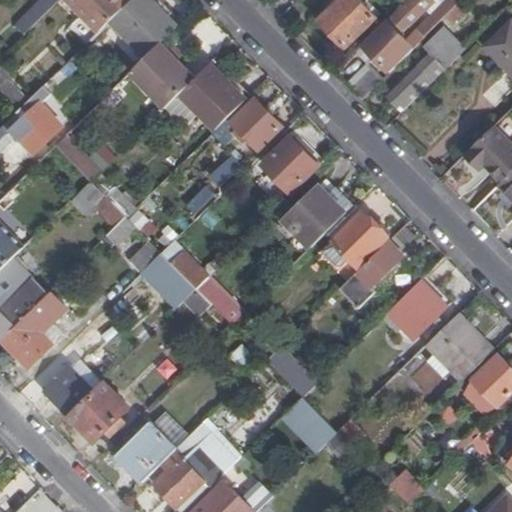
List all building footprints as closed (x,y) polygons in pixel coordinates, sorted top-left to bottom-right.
[(46,0),(18,28),(27,36),(63,0),(46,0)] [(67,0),(101,35),(113,24),(130,7),(122,0),(67,0)] [(182,26),(155,0),(137,0),(134,3),(130,7),(113,24),(148,59),(164,44),(182,26)] [(379,19),(360,0),(345,0),(323,21),(349,48),(379,19)] [(432,0),(414,0),(367,47),(389,69),(412,47),(402,36),(436,3),(432,0)] [(453,0),(421,31),(429,39),(449,19),(468,0),(453,0)] [(475,8),(468,0),(449,19),(456,27),(475,8)] [(511,24),(489,47),(511,71),(511,24)] [(444,30),(426,47),(434,56),(390,97),(402,110),(463,49),(444,30)] [(198,80),(164,44),(148,59),(134,73),(149,88),(147,90),(167,110),(183,94),(198,80)] [(249,101),(213,65),(198,80),(183,94),(219,130),(238,112),(249,101)] [(375,72),(355,91),(365,102),(384,83),(375,72)] [(25,140),(37,154),(64,128),(43,106),(53,97),(46,89),(24,111),(0,134),(0,147),(11,137),(18,145),(25,140)] [(243,116),(238,112),(219,130),(215,134),(227,147),(243,131),(262,149),(284,128),(258,102),(243,116)] [(511,175),(511,141),(498,126),(467,156),(481,171),(487,166),(503,184),(511,175)] [(120,158),(107,141),(94,150),(79,131),(64,142),(91,179),(120,158)] [(295,138),(266,166),(293,193),(323,167),(295,138)] [(224,185),(245,167),(235,156),(214,173),(224,185)] [(511,175),(503,184),(511,193),(511,175)] [(105,216),(118,230),(129,219),(93,183),(86,190),(108,213),(105,216)] [(277,237),(301,262),(350,213),(331,194),(323,186),(290,220),(291,222),(277,237)] [(337,189),(331,194),(350,213),(355,208),(337,189)] [(391,239),(366,214),(352,227),(335,242),(351,258),(361,269),(391,239)] [(0,219),(0,274),(15,260),(28,248),(0,219)] [(124,245),(140,230),(129,219),(118,230),(114,234),(124,245)] [(329,236),(335,242),(352,227),(346,220),(329,236)] [(351,258),(335,242),(326,251),(338,265),(345,264),(351,258)] [(134,262),(145,273),(164,254),(153,243),(134,262)] [(405,258),(391,243),(344,290),(362,309),(378,293),(374,289),(405,258)] [(186,249),(172,262),(200,291),(214,277),(186,249)] [(0,336),(5,341),(51,296),(35,280),(15,260),(0,274),(0,336)] [(250,312),(214,277),(200,291),(235,326),(250,312)] [(448,308),(422,282),(393,310),(419,337),(448,308)] [(52,294),(51,296),(5,341),(32,369),(55,346),(44,335),(68,310),(52,294)] [(432,344),(467,380),(498,349),(463,314),(432,344)] [(318,385),(284,349),(270,362),(305,398),(318,385)] [(511,366),(502,357),(476,382),(502,409),(511,398),(511,366)] [(49,394),(72,417),(97,393),(74,369),(49,394)] [(133,409),(107,382),(97,393),(72,417),(98,443),(133,409)] [(285,416),(318,453),(340,433),(307,396),(285,416)] [(367,435),(354,421),(343,432),(356,446),(367,435)] [(121,456),(148,482),(152,479),(180,450),(154,423),(121,456)] [(209,440),(200,431),(180,450),(152,479),(184,511),(189,511),(215,487),(189,460),(209,440)] [(341,465),(356,449),(341,434),(325,449),(341,465)] [(484,473),(465,453),(452,466),(460,474),(448,486),(458,498),(484,473)] [(393,483),(411,504),(428,489),(410,468),(393,483)] [(199,511),(259,511),(230,482),(199,511)] [(511,511),(511,500),(511,499),(496,511),(511,511)]
